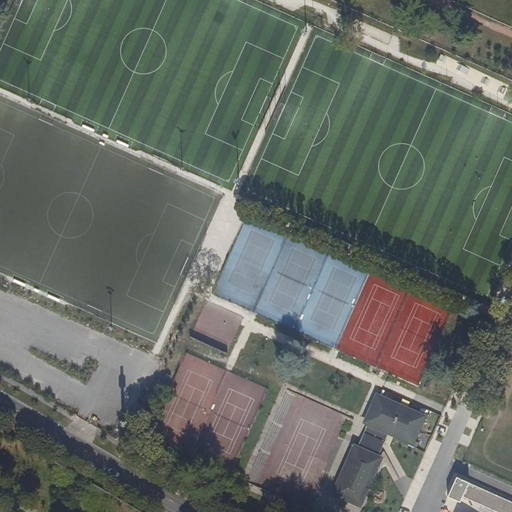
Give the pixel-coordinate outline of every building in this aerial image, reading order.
[(284,215),(322,230),(378,88),(376,75),(385,74),(390,67),(393,60),(340,39),(341,45),(329,47),(328,44),(303,48),(272,125),(268,134),(263,146),(270,151),(263,152),(261,158),(253,169),(254,176),(255,176),(263,182),(265,193),(276,198),(277,197),(282,201),(284,215)] [(51,366),(48,374),(56,377),(59,369),(51,366)] [(441,403),(448,389),(442,386),(435,400),(441,403)] [(367,424),(391,435),(411,445),(423,418),(378,398),(367,424)] [(391,435),(367,424),(358,442),(383,454),(391,435)] [(383,454),(358,442),(337,488),(362,499),(369,483),(373,485),(376,478),(372,477),(383,454)] [(448,497),(471,507),(477,494),(454,484),(448,497)]
